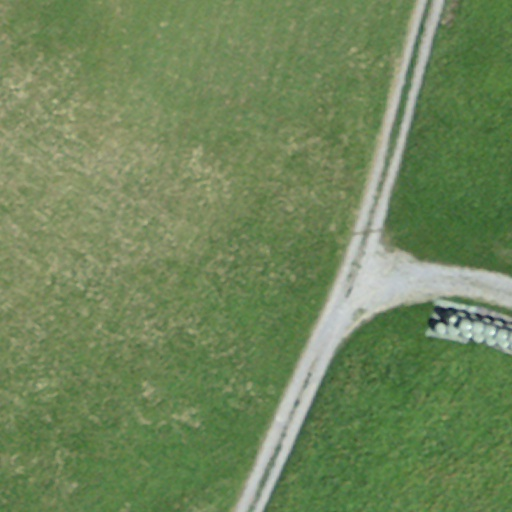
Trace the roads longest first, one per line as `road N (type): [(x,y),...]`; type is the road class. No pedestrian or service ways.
road 1 (track): [(511,294),(437,279),(395,284),(338,309),(246,511)]
road 2 (track): [(429,0),(338,309)]
